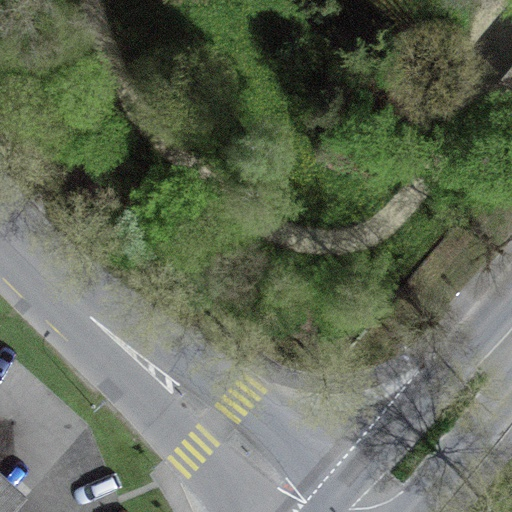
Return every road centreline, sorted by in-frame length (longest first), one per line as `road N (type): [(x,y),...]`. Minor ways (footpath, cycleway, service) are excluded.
road 1 (tertiary): [(0,231),(29,272),(304,511)]
road 2 (primary): [(365,511),(511,335)]
